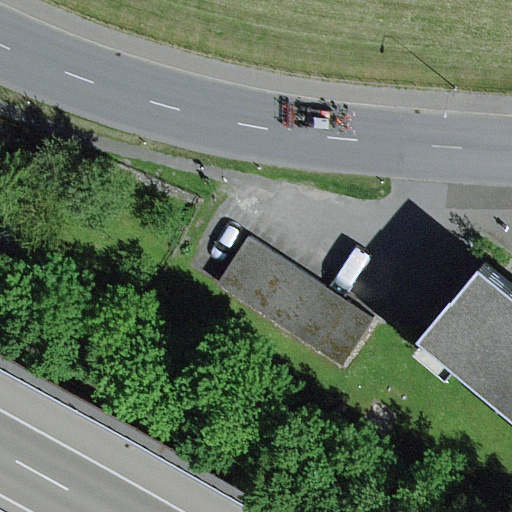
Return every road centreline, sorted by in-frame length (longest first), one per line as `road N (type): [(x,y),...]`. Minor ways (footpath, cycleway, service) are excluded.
road 1 (primary): [(511,153),(397,147),(217,121),(120,95),(0,47)]
road 2 (unknown): [(474,151),(388,299)]
